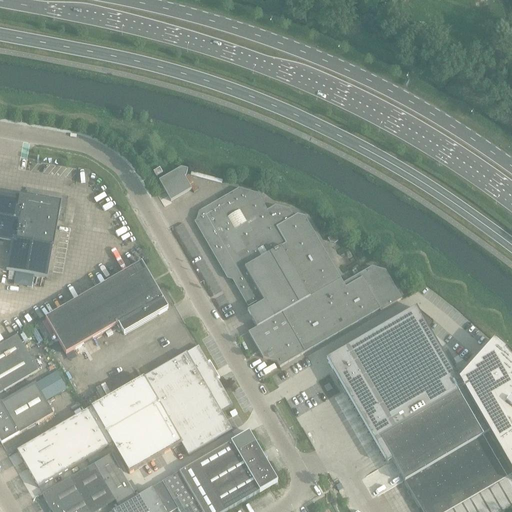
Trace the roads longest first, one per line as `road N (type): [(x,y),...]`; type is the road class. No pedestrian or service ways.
road 1 (primary): [(0,0),(139,29),(269,70),(378,119),(511,204)]
road 2 (unclassified): [(274,511),(294,501),(300,469),(130,178),(116,161),(80,144),(0,129)]
road 3 (primary): [(511,166),(418,106),(292,47),(124,0)]
